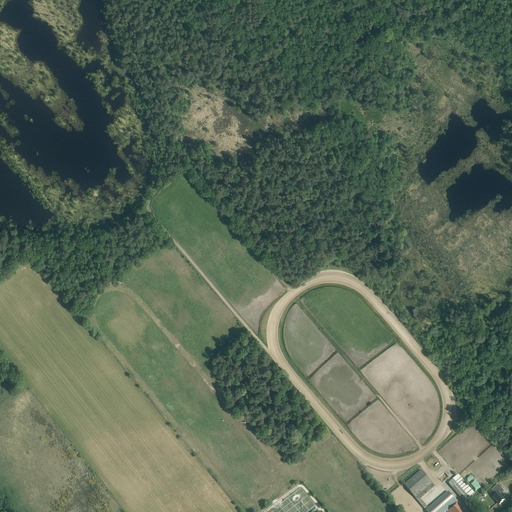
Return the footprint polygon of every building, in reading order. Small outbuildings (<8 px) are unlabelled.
[(404,485),(416,499),(425,510),(427,507),(420,499),(435,487),(421,470),(404,485)] [(438,477),(442,482),(448,477),(444,472),(438,477)] [(457,484),(469,498),(475,493),(458,475),(453,480),(457,485),(457,484)] [(457,485),(453,480),(449,484),(452,488),(457,485)] [(457,485),(452,488),(464,502),(469,498),(457,484),(457,485)] [(493,497),(499,505),(505,500),(499,493),(502,490),(498,485),(492,490),(496,495),(493,497)] [(444,511),(446,511),(457,501),(448,492),(426,511),(444,511)] [(425,499),(427,502),(434,496),(432,493),(425,499)] [(465,511),(457,501),(446,511),(465,511)]
